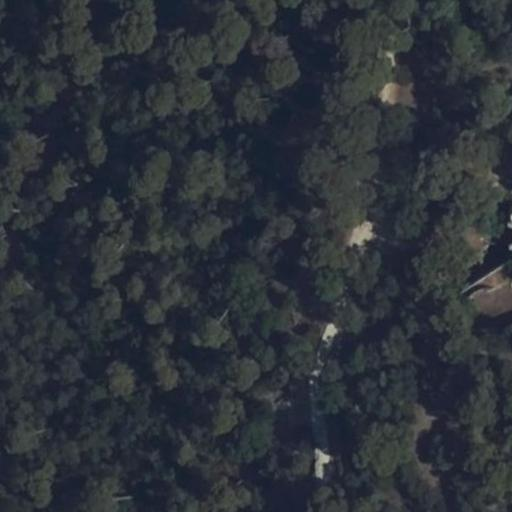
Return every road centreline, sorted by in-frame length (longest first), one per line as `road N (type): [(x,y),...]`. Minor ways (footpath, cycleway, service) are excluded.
road 1 (track): [(407,0),(370,236)]
road 2 (track): [(370,236),(510,237)]
